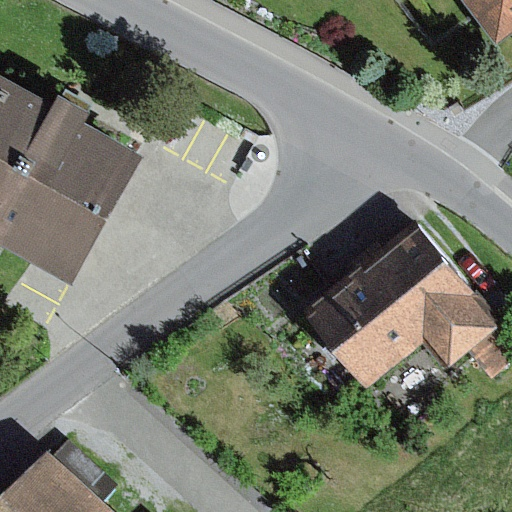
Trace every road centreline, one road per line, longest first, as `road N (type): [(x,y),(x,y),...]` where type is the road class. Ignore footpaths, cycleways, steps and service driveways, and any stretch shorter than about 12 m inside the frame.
road 1 (residential): [(371,134),(335,188),(0,431)]
road 2 (residential): [(110,0),(371,134)]
